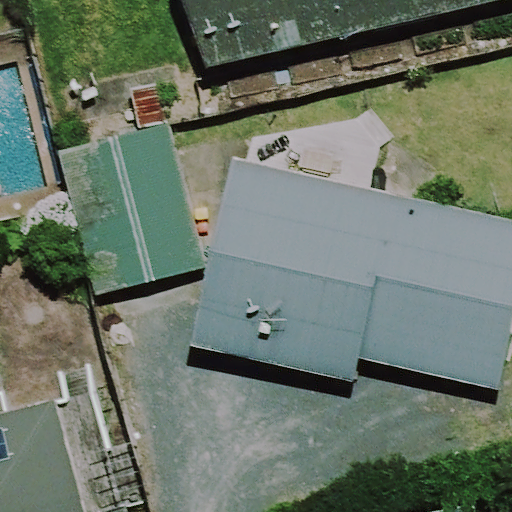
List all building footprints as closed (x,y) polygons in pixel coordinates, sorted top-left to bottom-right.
[(496,0),(188,0),(204,65),(496,0)] [(204,267),(167,123),(58,151),(95,295),(204,267)] [(511,327),(511,219),(231,156),(188,342),(353,379),(358,356),(498,388),(511,327)] [(84,511),(55,397),(0,410),(0,511),(84,511)] [(475,511),(473,500),(412,511),(475,511)]
